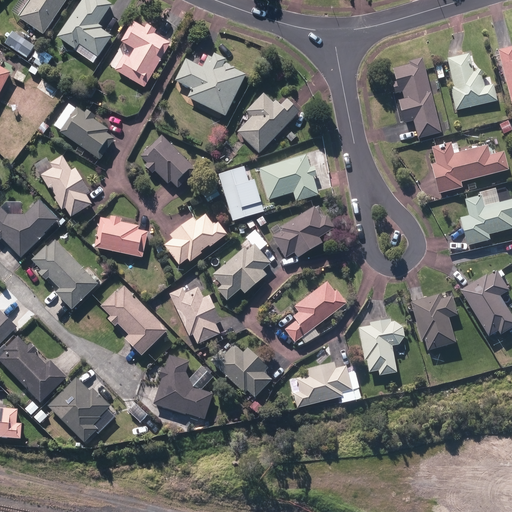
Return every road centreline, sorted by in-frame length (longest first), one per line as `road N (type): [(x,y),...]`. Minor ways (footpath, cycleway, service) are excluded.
road 1 (track): [(170,511),(0,467)]
road 2 (residential): [(415,246),(404,265),(373,255),(359,169)]
road 3 (residential): [(359,169),(332,33)]
road 4 (residential): [(456,0),(332,33)]
road 5 (residential): [(332,33),(216,0)]
